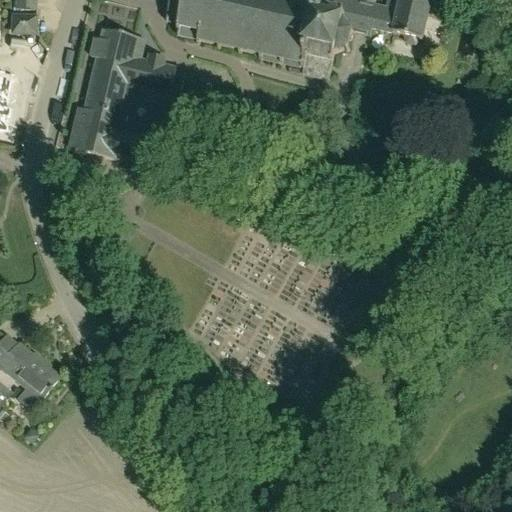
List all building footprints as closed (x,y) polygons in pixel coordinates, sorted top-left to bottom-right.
[(16,0),(16,10),(36,11),(36,0),(16,0)] [(421,40),(426,23),(429,9),(442,12),(444,0),(396,0),(394,0),(390,0),(387,13),(373,9),(375,4),(362,1),(360,6),(332,0),(173,0),(169,21),(181,24),(179,31),(181,32),(180,36),(200,40),(199,44),(306,68),(305,74),(329,80),(335,56),(347,49),(351,32),(370,37),(372,32),(391,36),(391,34),(421,40)] [(14,34),(36,35),(36,19),(15,19),(14,34)] [(148,64),(137,62),(142,41),(103,31),(100,41),(94,40),(90,58),(96,59),(84,111),(78,110),(69,151),(137,167),(138,162),(150,165),(166,154),(184,80),(175,78),(176,71),(165,69),(167,62),(150,58),(148,64)] [(34,66),(36,54),(10,48),(7,60),(34,66)] [(8,109),(14,75),(0,73),(0,133),(8,135),(12,110),(8,109)] [(309,92),(305,111),(321,115),(325,96),(309,92)] [(0,346),(6,340),(0,335),(0,409),(2,407),(3,408),(13,395),(0,385),(0,346)] [(6,339),(6,340),(0,346),(0,369),(40,403),(59,380),(19,347),(18,348),(6,339)]
